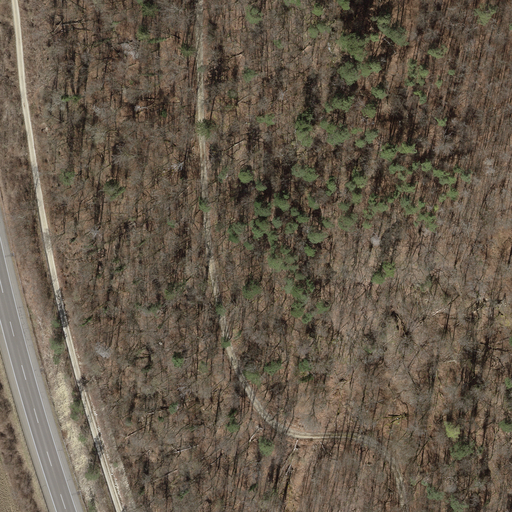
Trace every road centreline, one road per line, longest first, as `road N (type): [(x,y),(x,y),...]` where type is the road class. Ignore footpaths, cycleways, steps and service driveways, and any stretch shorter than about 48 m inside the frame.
road 1 (track): [(408,511),(399,472),(362,432),(303,436),(271,423),(236,375),(211,239),(204,0)]
road 2 (track): [(121,511),(34,166),(4,0)]
road 3 (trunk): [(0,277),(67,511)]
